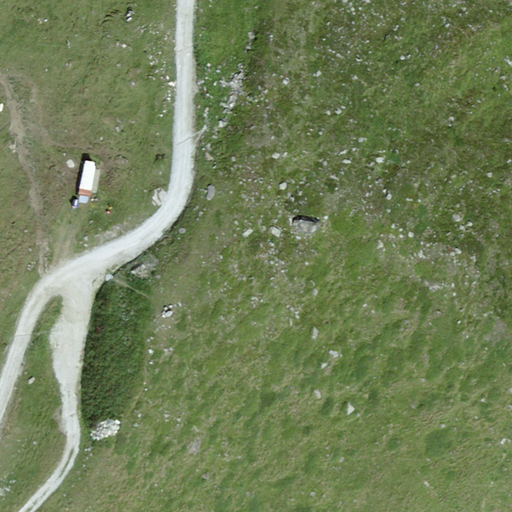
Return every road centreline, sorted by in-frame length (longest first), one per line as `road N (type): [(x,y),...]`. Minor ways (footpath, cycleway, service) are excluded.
road 1 (track): [(0,407),(48,285),(138,238),(177,197),(187,142),(189,0)]
road 2 (track): [(80,263),(71,451),(25,511)]
